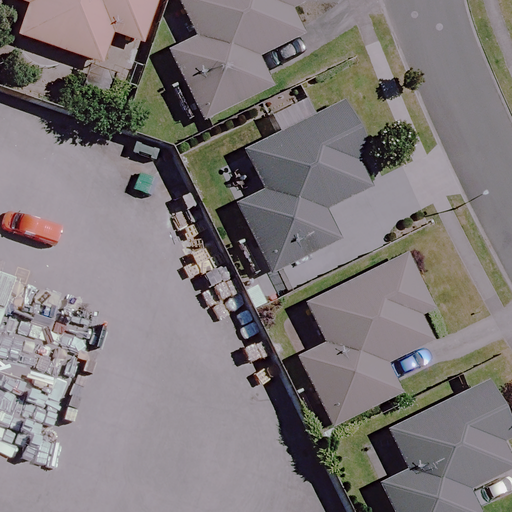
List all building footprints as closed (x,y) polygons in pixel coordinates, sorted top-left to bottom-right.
[(7,0),(4,8),(17,13),(8,42),(92,69),(102,38),(133,48),(148,0),(7,0)] [(279,0),(176,0),(168,4),(187,42),(158,56),(193,126),(262,92),(247,62),(295,39),(276,2),(279,0)] [(316,214),(361,196),(350,170),(361,165),(337,107),(233,150),(252,195),(226,206),(256,278),(330,248),(316,214)] [(376,369),(422,347),(409,320),(422,314),(395,261),(295,311),(316,353),(289,367),(322,432),(391,398),(376,369)] [(504,441),(479,386),(380,433),(398,473),(366,488),(377,511),(468,511),(460,495),(506,474),(493,446),(504,441)]
